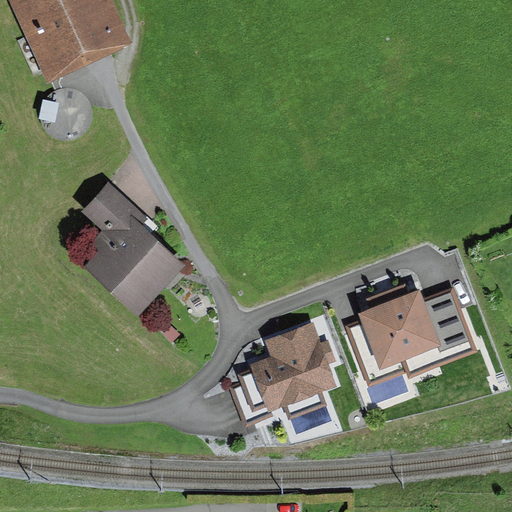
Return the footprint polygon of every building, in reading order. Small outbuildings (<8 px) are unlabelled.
[(110,0),(9,0),(49,83),(132,44),(110,0)] [(85,126),(95,99),(56,85),(46,112),(85,126)] [(97,254),(84,268),(138,318),(186,267),(142,227),(148,221),(109,185),(82,214),(102,232),(89,246),(97,254)] [(373,311),(359,316),(381,372),(437,351),(439,356),(472,344),(452,292),(423,303),(419,293),(408,297),(405,287),(369,301),(373,311)] [(239,376),(242,384),(231,388),(246,429),(273,418),(271,414),(339,389),(331,366),(338,364),(329,340),(319,343),(313,325),(266,342),(273,359),(252,366),(253,371),(239,376)] [(172,327),(164,335),(172,343),(180,335),(172,327)]
